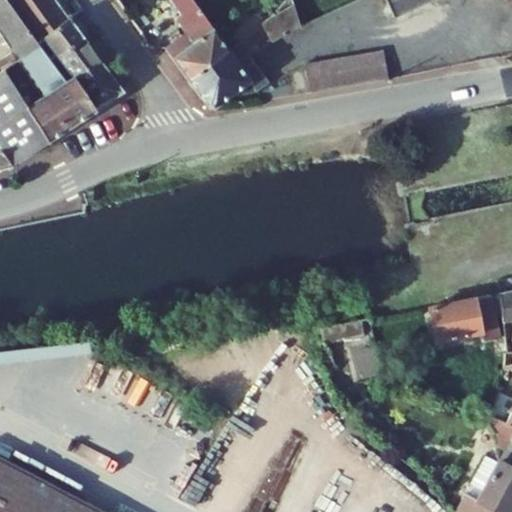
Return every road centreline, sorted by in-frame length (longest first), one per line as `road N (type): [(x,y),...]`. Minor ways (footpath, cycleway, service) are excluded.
road 1 (residential): [(500,85),(180,142)]
road 2 (residential): [(180,142),(0,204)]
road 3 (residential): [(180,142),(157,91),(91,0)]
